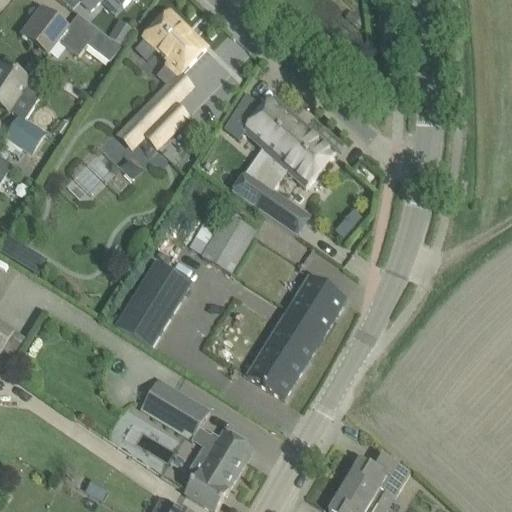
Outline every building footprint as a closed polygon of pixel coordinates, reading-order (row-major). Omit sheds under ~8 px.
[(140,0),(77,0),(91,13),(103,0),(114,0),(124,9),(129,4),(132,8),(140,0)] [(124,53),(94,30),(79,18),(67,32),(43,13),(23,39),(49,58),(60,43),(70,51),(80,59),(88,48),(110,64),(112,61),(116,64),(124,53)] [(147,44),(138,54),(150,65),(159,55),(182,77),(207,52),(171,17),(157,31),(146,43),(147,44)] [(134,33),(120,24),(110,41),(124,50),(134,33)] [(323,32),(316,42),(324,48),(331,39),(323,32)] [(28,85),(20,80),(3,69),(0,73),(0,108),(20,121),(7,140),(32,157),(46,137),(25,123),(42,97),(27,87),(28,85)] [(162,94),(131,126),(157,151),(162,156),(166,152),(161,147),(188,119),(176,108),(178,105),(192,91),(180,79),(178,77),(167,88),(162,94)] [(81,95),(62,82),(58,88),(77,101),(81,95)] [(263,180),(284,151),(304,129),(273,102),(259,118),(255,115),(260,109),(247,98),(226,133),(238,144),(245,136),(264,152),(250,171),(263,180)] [(63,123),(56,134),(65,140),(72,129),(63,123)] [(306,192),(336,158),(304,129),(284,151),(263,180),(255,191),(255,192),(246,206),(297,241),(298,240),(286,232),(299,213),(273,195),(287,175),(306,192)] [(0,188),(12,169),(1,162),(0,161),(0,188)] [(255,192),(255,191),(242,183),(233,197),(246,206),(255,192)] [(346,223),(335,235),(347,245),(366,224),(355,215),(349,222),(348,222),(347,222),(346,222),(346,223)] [(232,278),(257,235),(226,217),(201,260),(205,262),(196,277),(220,292),(229,276),(232,278)] [(18,244),(8,259),(39,278),(49,263),(18,244)] [(151,353),(192,289),(159,268),(118,331),(151,353)] [(327,289),(311,279),(247,381),(267,393),(284,404),(348,302),(327,289)] [(0,369),(7,374),(28,343),(15,334),(16,333),(0,323),(0,369)] [(159,383),(140,413),(192,446),(211,416),(159,383)] [(225,435),(221,442),(213,437),(180,490),(188,496),(186,499),(207,511),(218,511),(254,453),(225,435)] [(410,475),(400,469),(383,459),(375,471),(361,463),(345,489),(385,511),(388,511),(395,500),(410,475)] [(385,511),(345,489),(331,511),(385,511)]
